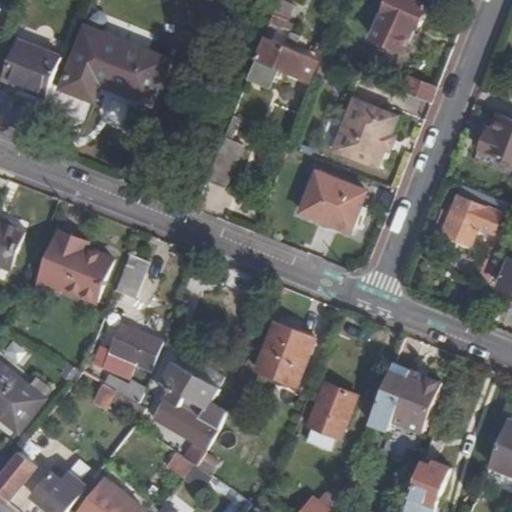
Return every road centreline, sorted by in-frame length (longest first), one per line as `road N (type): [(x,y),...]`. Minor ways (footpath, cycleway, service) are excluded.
road 1 (residential): [(378,304),(0,157)]
road 2 (residential): [(378,304),(499,0)]
road 3 (residential): [(511,356),(378,304)]
